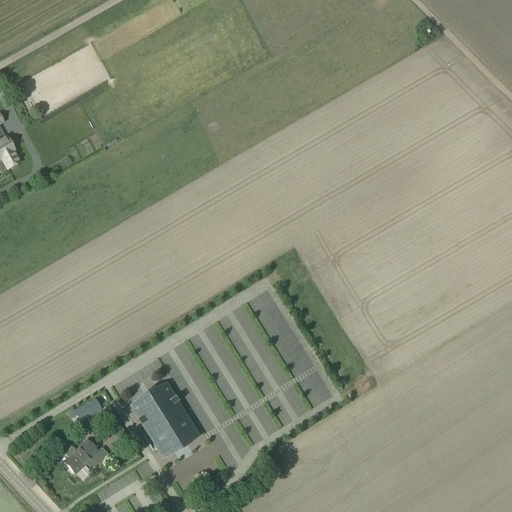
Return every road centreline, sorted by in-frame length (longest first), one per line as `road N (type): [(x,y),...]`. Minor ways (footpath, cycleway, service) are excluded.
road 1 (track): [(511,97),(414,0)]
road 2 (track): [(116,0),(0,65)]
